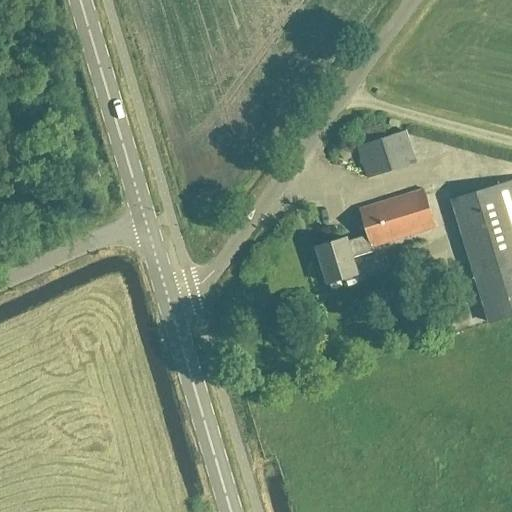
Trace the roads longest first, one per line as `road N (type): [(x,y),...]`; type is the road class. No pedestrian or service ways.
road 1 (unclassified): [(169,302),(212,272),(415,0)]
road 2 (tertiary): [(146,223),(78,0)]
road 3 (tertiary): [(232,511),(169,302)]
road 4 (unknown): [(349,89),(511,133)]
road 5 (unclassified): [(0,287),(146,223)]
